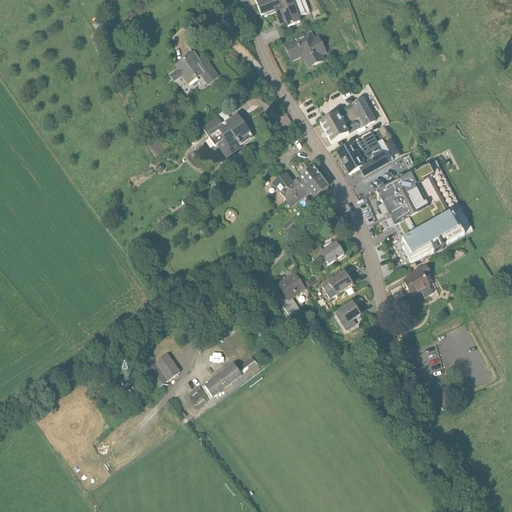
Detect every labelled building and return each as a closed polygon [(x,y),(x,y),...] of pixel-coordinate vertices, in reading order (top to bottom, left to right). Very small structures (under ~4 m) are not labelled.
[(304,0),(303,0),(301,1),(300,0),(265,0),(264,0),(254,0),(261,17),(275,11),(280,25),(286,23),(288,28),(300,23),(298,17),(309,13),(304,0)] [(108,21),(95,30),(100,38),(113,29),(108,21)] [(310,69),(325,62),(322,56),(327,54),(318,37),(314,40),(312,35),(285,48),(291,61),(303,55),(310,69)] [(102,46),(100,41),(93,43),(95,48),(97,55),(98,55),(97,51),(103,49),(102,46)] [(206,59),(200,64),(194,55),(174,68),(187,85),(199,76),(207,87),(219,78),(206,59)] [(331,145),(364,127),(364,128),(375,122),(363,100),(352,106),(352,107),(320,125),(324,133),(323,134),(322,136),(323,138),(325,138),(327,137),(331,145)] [(233,120),(224,127),(217,118),(202,128),(215,147),(226,140),(229,144),(235,139),(240,146),(253,138),(244,125),(239,129),(233,120)] [(271,135),(275,141),(284,135),(280,130),(271,135)] [(364,178),(389,164),(371,133),(347,146),(348,149),(337,155),(349,176),(359,170),(364,178)] [(149,149),(154,158),(167,151),(162,141),(149,149)] [(386,189),(377,194),(395,227),(399,225),(407,239),(405,240),(408,247),(405,248),(413,263),(434,252),(435,254),(443,250),(442,248),(471,233),(470,232),(460,212),(461,210),(436,163),(428,166),(386,189)] [(163,171),(165,169),(163,166),(161,165),(157,166),(156,170),(158,173),(161,173),(163,171)] [(313,169),(300,178),(308,188),(320,178),(313,169)] [(273,185),(287,204),(308,188),(300,178),(293,184),(286,175),(273,185)] [(208,182),(212,189),(221,184),(217,178),(208,182)] [(308,188),(294,198),(298,203),(310,194),(314,199),(328,188),(320,178),(308,188)] [(215,195),(219,200),(231,191),(228,186),(215,195)] [(199,197),(185,205),(187,210),(201,201),(199,197)] [(284,228),(290,234),(298,225),(293,220),(284,228)] [(323,258),(329,266),(344,256),(336,244),(323,253),(320,248),(310,255),(315,263),(323,258)] [(411,297),(421,292),(425,300),(438,293),(427,274),(429,273),(427,268),(414,275),(414,276),(407,280),(407,281),(404,283),(411,297)] [(330,300),(352,286),(344,274),(328,284),(322,288),(330,300)] [(291,300),(305,291),(294,275),(278,286),(284,294),(277,299),(290,317),(298,311),(291,300)] [(339,312),(347,325),(360,317),(352,304),(339,312)] [(351,353),(345,356),(349,362),(354,359),(351,353)] [(155,364),(168,382),(180,374),(167,356),(155,364)] [(204,388),(212,398),(242,376),(234,366),(204,388)] [(203,386),(188,395),(196,407),(210,398),(203,386)]
